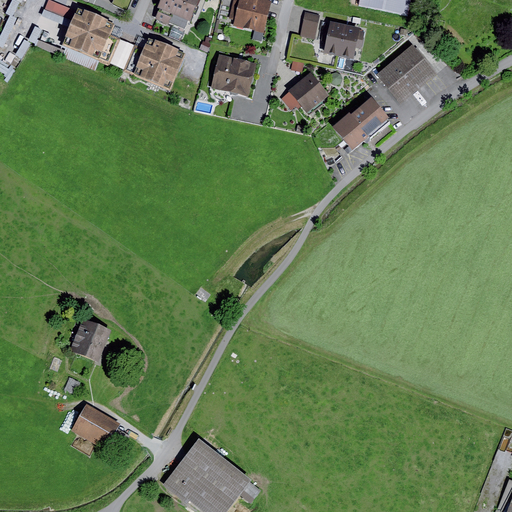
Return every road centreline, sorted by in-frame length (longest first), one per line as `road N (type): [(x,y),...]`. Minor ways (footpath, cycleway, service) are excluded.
road 1 (unclassified): [(511,65),(380,151),(320,209),(241,317),(164,457),(102,511)]
road 2 (track): [(202,295),(263,234),(320,209)]
